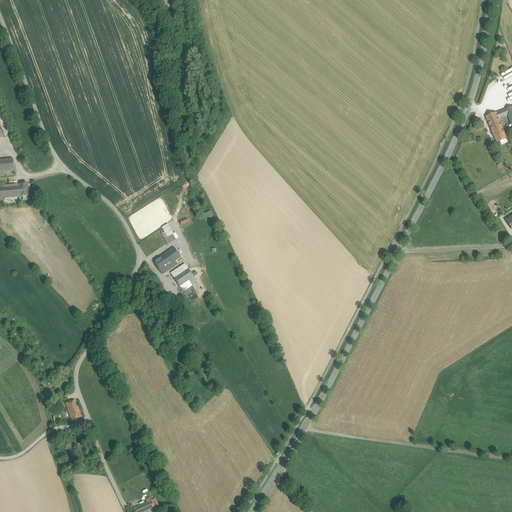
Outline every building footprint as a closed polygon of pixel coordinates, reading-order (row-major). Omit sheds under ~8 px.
[(511,70),(502,73),(504,78),(501,79),(505,97),(511,95),(511,70)] [(496,114),(487,117),(492,129),(497,127),(497,128),(502,126),(499,119),(496,114)] [(474,117),(471,123),(478,125),(480,119),(474,117)] [(502,126),(497,128),(497,127),(492,129),(497,142),(507,139),(502,126)] [(13,159),(0,160),(0,176),(14,175),(13,159)] [(4,186),(3,186),(5,198),(28,196),(27,183),(4,186)] [(173,234),(174,234),(168,224),(162,228),(168,237),(173,234)] [(168,237),(164,239),(167,245),(176,240),(173,234),(168,237)] [(174,248),(160,257),(167,266),(174,261),(180,257),(174,248)] [(167,266),(160,257),(154,262),(160,271),(167,266)] [(167,266),(160,271),(162,274),(177,264),(174,261),(167,266)] [(185,264),(171,274),(174,278),(188,269),(185,264)] [(188,269),(174,278),(180,287),(194,277),(188,269)] [(194,277),(180,287),(182,291),(196,281),(194,277)] [(54,285),(59,290),(64,286),(59,281),(54,285)] [(75,400),(66,404),(72,421),(82,417),(80,411),(75,400)] [(134,508),(135,511),(144,511),(155,508),(151,500),(134,508)]
